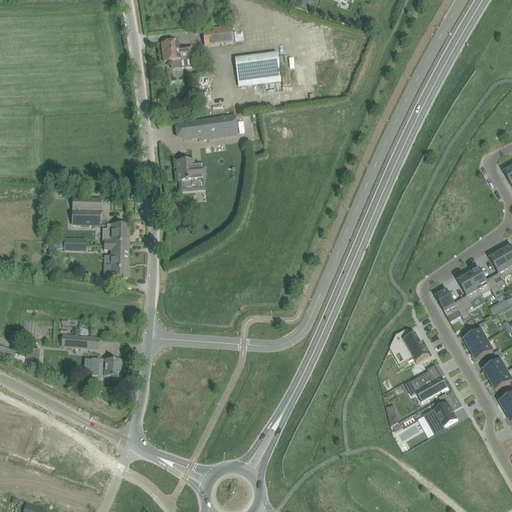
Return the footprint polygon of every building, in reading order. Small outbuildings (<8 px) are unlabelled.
[(306,11),(309,2),(309,0),(297,0),(295,8),(306,11)] [(231,28),(203,31),(205,47),(233,44),(231,28)] [(162,44),(164,63),(171,62),(172,70),(194,68),(191,48),(179,49),(178,42),(162,44)] [(281,83),(280,73),(277,55),(235,60),(237,79),(261,76),(262,86),(281,83)] [(206,74),(204,74),(197,75),(193,76),(194,87),(195,92),(199,92),(198,83),(197,79),(206,78),(206,74)] [(187,124),(189,141),(198,140),(238,134),(235,117),(187,124)] [(193,162),(177,163),(179,183),(180,182),(181,192),(191,191),(204,190),(203,181),(197,181),(196,172),(194,172),(194,171),(193,164),(193,162)] [(511,169),(511,170),(510,168),(503,172),(511,187),(511,169)] [(87,225),(88,199),(72,199),(71,224),(87,225)] [(100,199),(88,199),(87,225),(100,225),(100,199)] [(129,226),(111,226),(108,226),(108,231),(103,231),(103,243),(104,243),(104,248),(110,248),(112,248),(112,244),(129,244),(129,226)] [(64,253),(86,253),(86,240),(64,239),(64,242),(55,242),(54,250),(64,251),(64,253)] [(110,269),(105,269),(104,279),(128,280),(129,244),(112,244),(112,248),(110,248),(110,269)] [(501,254),(511,273),(511,248),(511,246),(503,250),(504,252),(501,254)] [(502,281),(511,275),(511,273),(501,254),(497,256),(496,254),(491,257),(492,259),(490,260),(499,275),(493,279),(499,290),(505,286),(502,281)] [(469,277),(481,297),(491,292),(496,301),(503,297),(499,290),(493,279),(486,282),(480,270),(469,277)] [(469,277),(458,283),(465,296),(467,298),(461,301),(467,312),(473,309),(470,303),(481,297),(469,277)] [(442,292),(435,297),(448,319),(458,313),(461,318),(464,324),(471,320),(467,312),(461,301),(454,305),(453,303),(447,292),(443,294),(442,292)] [(472,321),(467,324),(471,331),(475,328),(472,321)] [(396,337),(390,350),(394,358),(400,355),(405,364),(413,359),(416,364),(416,365),(429,358),(420,342),(416,336),(410,339),(408,336),(406,332),(407,332),(407,331),(396,337)] [(465,342),(470,352),(487,342),(481,332),(465,342)] [(90,350),(99,351),(100,340),(62,337),(61,348),(90,350)] [(493,353),(487,342),(470,352),(476,362),(493,353)] [(0,347),(0,356),(12,361),(15,353),(0,347)] [(31,350),(30,367),(38,368),(39,351),(31,350)] [(390,358),(365,369),(370,381),(395,370),(390,358)] [(431,359),(421,366),(424,371),(434,364),(431,359)] [(121,362),(111,361),(106,361),(106,362),(100,361),(100,360),(92,360),(91,377),(91,376),(99,377),(104,377),(104,378),(120,380),(121,362)] [(484,372),(490,382),(507,372),(501,362),(484,372)] [(511,383),(511,381),(507,372),(490,382),(496,392),(511,383)] [(435,383),(429,373),(405,387),(411,398),(421,392),(427,402),(448,390),(442,379),(435,383)] [(511,396),(500,404),(506,414),(511,410),(511,396)] [(438,402),(432,406),(435,411),(441,408),(438,402)] [(458,422),(448,404),(441,408),(435,411),(424,418),(435,438),(446,431),(445,429),(458,422)] [(389,420),(391,429),(392,428),(398,425),(397,418),(389,420)] [(398,425),(392,428),(396,434),(403,430),(399,424),(398,425)]
